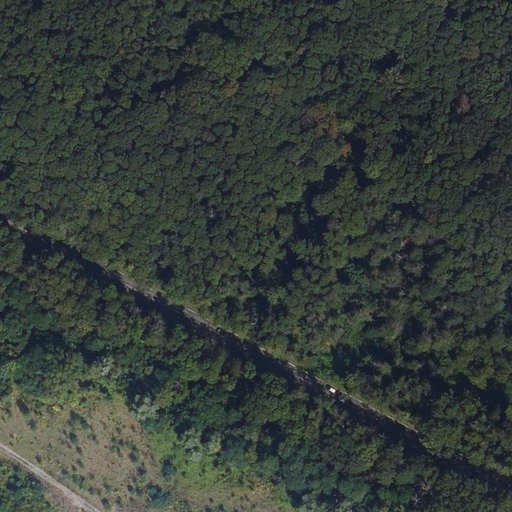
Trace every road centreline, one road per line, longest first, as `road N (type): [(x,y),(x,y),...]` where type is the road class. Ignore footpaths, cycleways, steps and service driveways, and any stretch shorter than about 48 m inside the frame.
road 1 (secondary): [(511,480),(0,219)]
road 2 (track): [(200,61),(511,180)]
